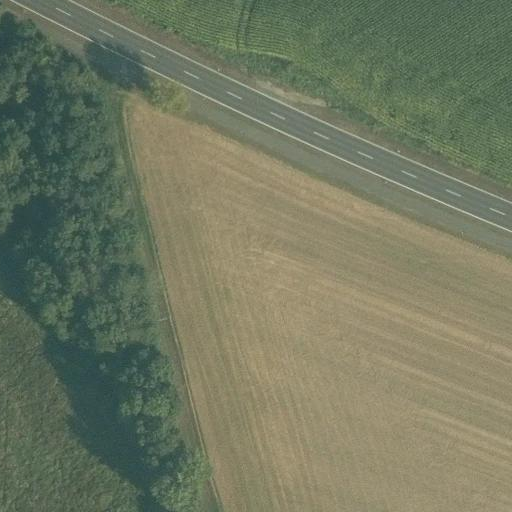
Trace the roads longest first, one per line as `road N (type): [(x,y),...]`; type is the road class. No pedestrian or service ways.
road 1 (secondary): [(511,218),(41,0)]
road 2 (track): [(117,41),(109,67),(213,511)]
